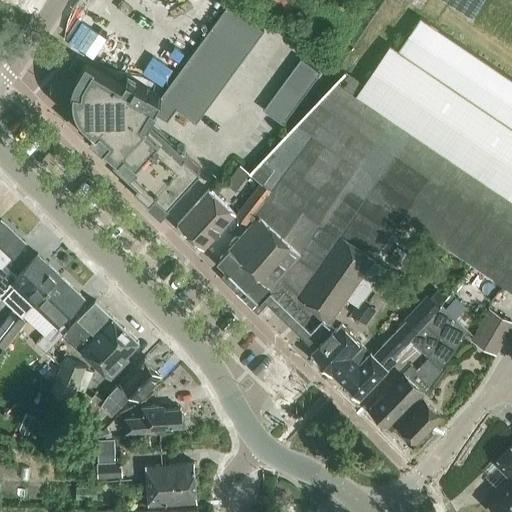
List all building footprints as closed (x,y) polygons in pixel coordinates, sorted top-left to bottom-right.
[(168,121),(176,109),(184,98),(192,88),(199,78),(207,67),(214,57),(222,47),(230,37),(237,26),(245,16),(228,4),(160,96),(127,76),(123,83),(77,55),(68,70),(78,75),(76,79),(75,81),(74,85),(74,86),(73,89),(73,92),(73,94),(73,98),(73,100),(74,102),(75,105),(75,107),(76,110),(78,112),(79,114),(81,118),(84,121),(87,123),(89,125),(95,130),(92,133),(117,156),(113,160),(138,182),(134,186),(161,211),(201,167),(185,152),(145,114),(148,109),(168,121)] [(390,44),(364,84),(346,72),(337,81),(252,174),(261,182),(236,215),(246,223),(255,212),(259,216),(240,237),(236,236),(230,242),(232,246),(229,248),(218,260),(228,269),(259,300),(269,289),(311,329),(323,317),(329,323),(349,295),(360,303),(384,268),(373,260),(402,217),(511,291),(511,78),(421,16),(398,50),(390,44)] [(237,26),(257,41),(264,30),(245,16),(237,26)] [(249,51),(257,41),(237,26),(230,37),(249,51)] [(222,47),(242,61),(249,51),(230,37),(222,47)] [(234,72),(242,61),(222,47),(214,57),(234,72)] [(226,82),(234,72),(214,57),(207,67),(226,82)] [(294,68),(313,82),(320,71),(301,58),(294,68)] [(219,92),(226,82),(207,67),(199,78),(219,92)] [(305,92),(313,82),(294,68),(286,78),(305,92)] [(192,88),(211,102),(219,92),(199,78),(192,88)] [(298,102),(305,92),(286,78),(279,88),(298,102)] [(211,102),(192,88),(184,98),(204,113),(211,102)] [(298,102),(279,88),(271,99),(290,112),(298,102)] [(184,98),(176,109),(196,123),(204,113),(184,98)] [(283,123),(290,112),(271,99),(264,109),(283,123)] [(250,171),(241,164),(226,183),(235,190),(250,171)] [(204,248),(236,213),(209,189),(178,223),(204,248)] [(0,282),(12,272),(13,271),(5,264),(26,242),(2,219),(0,221),(0,282)] [(16,277),(12,272),(0,282),(0,301),(16,285),(35,304),(61,276),(38,254),(16,277)] [(84,298),(61,276),(35,304),(54,323),(46,330),(36,341),(47,351),(65,332),(70,327),(63,320),(84,298)] [(441,305),(417,330),(393,356),(396,359),(405,369),(403,371),(401,369),(381,391),(384,393),(369,408),(387,425),(402,411),(404,413),(425,392),(442,368),(441,368),(468,330),(467,329),(476,319),(455,298),(445,308),(441,305)] [(79,318),(70,327),(65,332),(112,376),(129,358),(126,355),(139,341),(95,300),(79,318)] [(511,321),(489,308),(471,339),(496,354),(511,326),(511,321)] [(26,322),(12,310),(0,324),(0,344),(5,348),(26,322)] [(359,398),(396,359),(393,356),(417,330),(407,320),(382,346),(388,352),(380,360),(371,351),(370,352),(342,324),(337,329),(335,328),(311,353),(331,373),(332,372),(345,384),(359,398)] [(65,356),(52,388),(74,397),(87,365),(65,356)] [(137,397),(159,374),(142,357),(120,380),(121,381),(103,399),(94,393),(93,395),(82,388),(70,406),(90,420),(102,402),(110,411),(130,390),(137,397)] [(442,416),(424,398),(398,425),(416,442),(442,416)] [(180,422),(185,418),(184,412),(180,409),(180,406),(159,407),(159,403),(141,404),(142,415),(125,416),(126,430),(163,428),(163,425),(180,424),(180,422)] [(98,439),(99,461),(115,461),(115,439),(98,439)] [(511,511),(511,445),(496,461),(511,477),(511,478),(488,503),(496,511),(511,511)] [(0,475),(40,474),(39,451),(0,453),(0,475)] [(118,461),(115,461),(99,461),(99,477),(122,476),(122,464),(118,464),(118,461)] [(148,503),(195,500),(193,461),(146,464),(148,503)]
